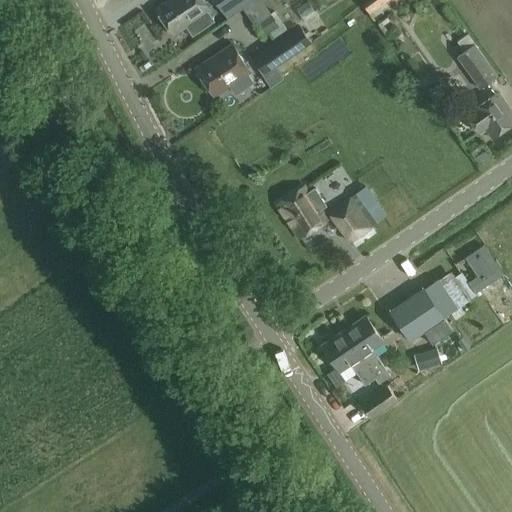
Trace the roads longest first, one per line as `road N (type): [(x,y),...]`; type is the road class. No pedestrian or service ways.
road 1 (tertiary): [(267,334),(82,0)]
road 2 (unclassified): [(267,334),(511,165)]
road 3 (tertiary): [(383,511),(267,334)]
